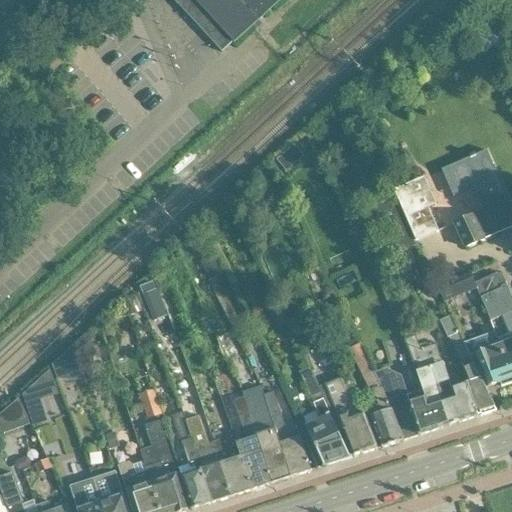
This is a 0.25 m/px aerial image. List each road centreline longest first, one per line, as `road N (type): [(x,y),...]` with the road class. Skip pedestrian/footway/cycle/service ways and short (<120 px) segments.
road 1 (residential): [(0,268),(157,125),(165,80),(134,0)]
road 2 (tertiary): [(299,511),(511,440)]
road 3 (residential): [(393,511),(511,475)]
